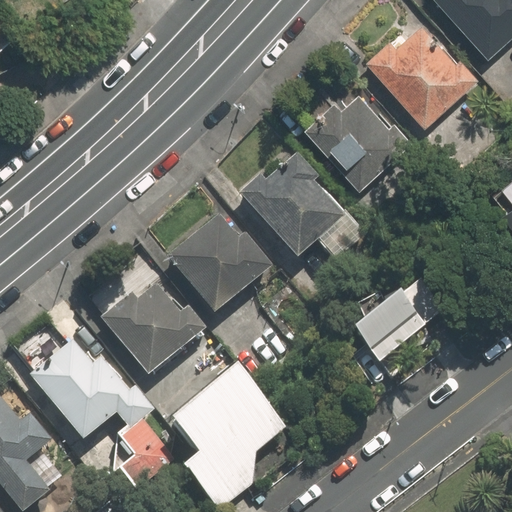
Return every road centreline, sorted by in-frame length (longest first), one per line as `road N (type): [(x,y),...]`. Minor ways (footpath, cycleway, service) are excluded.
road 1 (primary): [(0,227),(146,101),(242,0)]
road 2 (tertiary): [(328,511),(511,371)]
